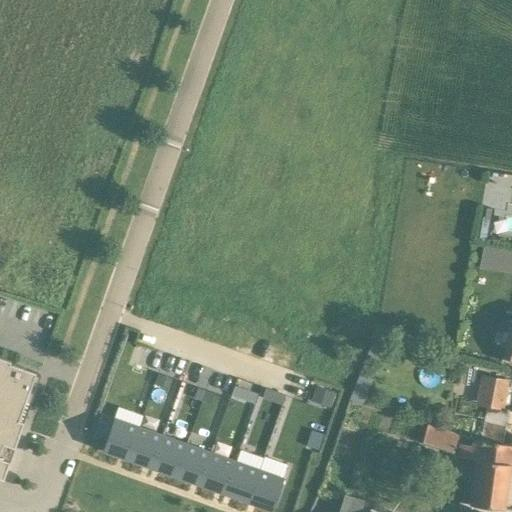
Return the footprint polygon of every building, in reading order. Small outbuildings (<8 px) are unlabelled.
[(480,217),(476,240),(486,241),(490,219),(480,217)] [(511,262),(511,251),(481,246),(477,268),(510,274),(511,262)] [(18,427),(18,428),(20,422),(21,421),(20,420),(8,416),(14,400),(26,405),(30,395),(38,373),(7,362),(8,360),(0,357),(0,478),(0,479),(7,460),(3,459),(8,446),(14,426),(18,427)] [(456,443),(455,455),(472,458),(465,503),(501,509),(508,464),(511,464),(511,444),(503,443),(507,409),(502,408),(506,379),(478,374),(473,407),(487,409),(486,416),(473,414),(469,445),(456,443)] [(125,459),(137,426),(112,417),(104,440),(100,450),(116,456),(123,458),(125,459)] [(426,423),(420,441),(451,450),(456,433),(426,423)] [(137,426),(125,459),(141,465),(149,468),(161,434),(137,426)] [(161,434),(149,468),(157,470),(173,476),(185,443),(161,434)] [(185,443),(173,476),(195,484),(197,485),(209,452),(185,443)] [(209,452),(197,485),(219,492),(221,493),(233,460),(209,452)] [(233,460),(221,493),(223,494),(229,496),(245,502),(257,469),(233,460)] [(257,469),(245,502),(246,502),(270,511),(274,499),(282,477),(257,469)] [(345,494),(338,511),(481,511),(475,510),(472,511),(453,511),(451,511),(450,511),(385,511),(367,506),(366,508),(365,507),(367,500),(345,494)]
